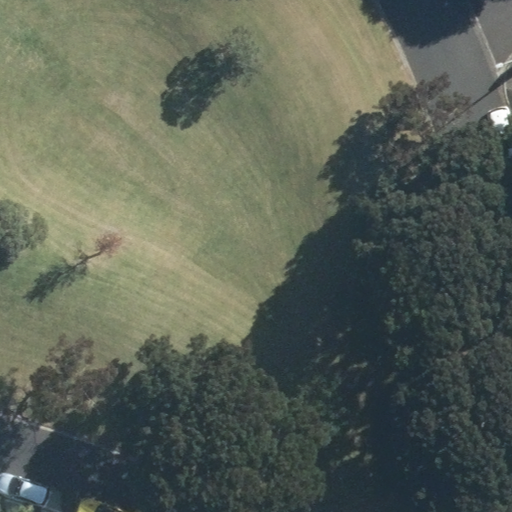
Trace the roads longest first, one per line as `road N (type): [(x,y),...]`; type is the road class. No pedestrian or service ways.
road 1 (unclassified): [(415,0),(488,181),(511,268)]
road 2 (unclassified): [(162,511),(105,483),(0,449)]
